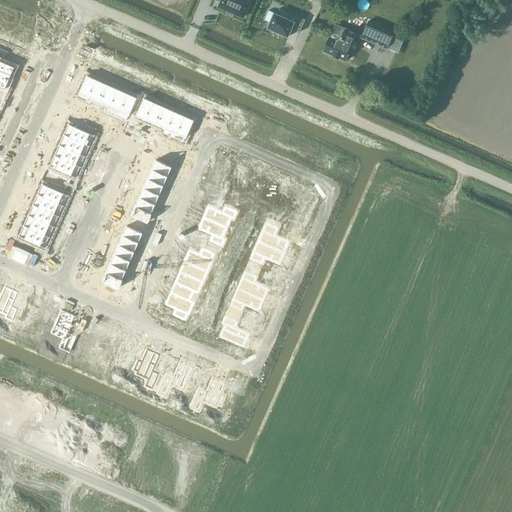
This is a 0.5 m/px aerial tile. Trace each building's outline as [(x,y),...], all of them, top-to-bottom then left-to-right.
[(217,0),(221,2),(219,6),(229,11),(228,12),(229,12),(233,14),(234,13),(243,17),(250,1),(248,0),(247,0),(217,0)] [(316,8),(319,0),(304,0),(303,2),(316,8)] [(11,16),(5,30),(11,33),(10,34),(28,41),(39,17),(21,9),(9,4),(5,14),(11,16)] [(286,36),(290,29),(297,33),(303,20),(291,14),(289,20),(273,13),(266,27),(286,36)] [(384,27),(369,21),(362,38),(376,44),(377,43),(382,46),(382,47),(387,49),(394,32),(389,30),(389,31),(383,28),(384,27)] [(339,39),(335,41),(328,37),(322,52),(343,62),(350,48),(353,49),(359,36),(344,29),(339,39)] [(0,51),(0,74),(9,78),(9,77),(13,67),(0,61),(0,58),(2,53),(0,51)] [(0,74),(0,87),(4,89),(9,78),(0,74)] [(86,75),(77,96),(88,101),(89,98),(88,98),(96,79),(86,75)] [(96,79),(88,98),(89,98),(98,102),(106,84),(97,80),(96,79)] [(106,84),(98,102),(107,107),(108,107),(116,88),(106,84)] [(107,107),(105,111),(116,116),(126,93),(116,88),(108,107),(107,107)] [(126,93),(116,116),(126,120),(136,97),(126,93)] [(143,97),(135,116),(145,121),(153,102),(143,97)] [(153,102),(145,121),(155,125),(163,106),(154,102),(153,102)] [(163,106),(155,125),(164,129),(165,129),(173,111),(163,106)] [(164,129),(162,133),(173,138),(183,115),(173,111),(165,129),(164,129)] [(183,115),(173,138),(183,143),(193,120),(183,115)] [(67,123),(62,134),(76,140),(81,129),(77,128),(73,126),(70,125),(67,123)] [(81,129),(76,140),(89,146),(94,135),(91,134),(88,133),(84,131),(81,129)] [(62,134),(58,145),(71,151),(76,140),(62,134)] [(76,140),(71,151),(85,157),(89,146),(76,140)] [(58,145),(53,155),(67,161),(71,151),(58,145)] [(71,151),(67,161),(80,167),(85,157),(71,151)] [(53,155),(48,166),(51,168),(55,169),(58,171),(62,172),(67,161),(53,155)] [(155,159),(151,169),(167,176),(171,166),(155,159)] [(67,161),(62,172),(65,174),(69,175),(72,177),(75,178),(80,167),(67,161)] [(218,163),(211,180),(224,186),(227,179),(238,184),(246,187),(252,173),(230,163),(228,167),(218,163)] [(151,169),(146,178),(163,186),(167,176),(151,169)] [(146,178),(142,188),(159,195),(163,186),(146,178)] [(41,183),(36,194),(49,200),(54,189),(51,188),(47,186),(44,185),(41,183)] [(276,186),(271,198),(282,203),(279,210),(299,219),(307,201),(300,198),(301,195),(300,195),(300,194),(299,194),(296,193),(296,192),(295,192),(290,190),(289,189),(289,190),(288,190),(288,191),(276,186)] [(142,188),(138,197),(155,204),(159,195),(142,188)] [(54,189),(49,200),(63,206),(68,195),(65,194),(61,192),(58,191),(54,189)] [(36,194),(31,205),(45,211),(49,200),(36,194)] [(134,206),(151,214),(151,213),(155,204),(138,197),(134,206)] [(49,200),(45,211),(58,216),(63,206),(49,200)] [(31,205),(27,215),(40,221),(45,211),(31,205)] [(134,206),(130,216),(147,224),(151,214),(134,206)] [(208,207),(204,218),(226,228),(231,218),(234,219),(237,213),(225,208),(223,213),(208,207)] [(45,211),(40,221),(54,227),(58,216),(45,211)] [(27,215),(22,225),(36,231),(40,221),(27,215)] [(204,218),(199,229),(213,235),(210,241),(222,246),(225,240),(222,239),(226,228),(204,218)] [(40,221),(36,231),(49,237),(54,227),(40,221)] [(266,224),(258,242),(284,254),(284,253),(289,243),(275,236),(278,229),(266,224)] [(22,225),(17,236),(31,242),(36,231),(22,225)] [(126,225),(122,235),(138,242),(142,233),(126,225)] [(36,231),(31,242),(44,248),(49,237),(36,231)] [(122,235),(117,245),(134,252),(138,242),(122,235)] [(258,242),(251,259),(262,264),(265,258),(279,265),(284,254),(258,242)] [(117,245),(113,254),(130,261),(134,252),(117,245)] [(189,251),(184,262),(207,272),(212,261),(211,260),(214,254),(202,249),(200,255),(189,251)] [(113,254),(109,263),(125,270),(130,261),(113,254)] [(184,262),(180,273),(203,283),(207,272),(184,262)] [(105,272),(122,280),(122,279),(125,270),(109,263),(105,272)] [(105,272),(101,282),(117,290),(122,280),(105,272)] [(245,272),(238,289),(263,301),(268,290),(254,283),(257,277),(245,272)] [(180,273),(175,283),(194,291),(193,292),(198,294),(198,293),(203,283),(180,273)] [(170,293),(170,294),(189,302),(189,301),(193,292),(194,291),(175,283),(171,294),(170,293)] [(0,297),(0,312),(7,315),(5,318),(12,321),(17,310),(11,307),(17,293),(5,287),(0,297)] [(238,289),(230,306),(242,311),(244,305),(259,312),(263,301),(238,289)] [(170,294),(165,305),(176,310),(173,315),(185,321),(187,315),(188,315),(193,304),(194,303),(189,301),(189,302),(170,294)] [(30,303),(24,317),(31,321),(29,326),(42,332),(53,306),(40,301),(38,306),(30,303)] [(61,310),(51,334),(63,339),(59,348),(69,353),(77,337),(68,333),(68,331),(69,332),(72,325),(71,324),(75,316),(61,310)] [(225,325),(220,337),(243,347),(249,334),(234,328),(237,322),(225,317),(222,324),(225,325)] [(87,331),(80,347),(91,352),(93,346),(104,351),(113,331),(99,324),(94,334),(87,331)] [(139,352),(135,362),(139,364),(138,366),(150,371),(149,374),(156,377),(161,366),(155,364),(161,350),(147,344),(143,354),(139,352)] [(169,368),(164,379),(171,382),(173,379),(185,385),(194,363),(181,357),(175,370),(169,368)] [(202,384),(197,395),(204,398),(205,395),(217,401),(218,398),(222,400),(226,390),(222,389),(226,379),(213,373),(207,386),(202,384)]
